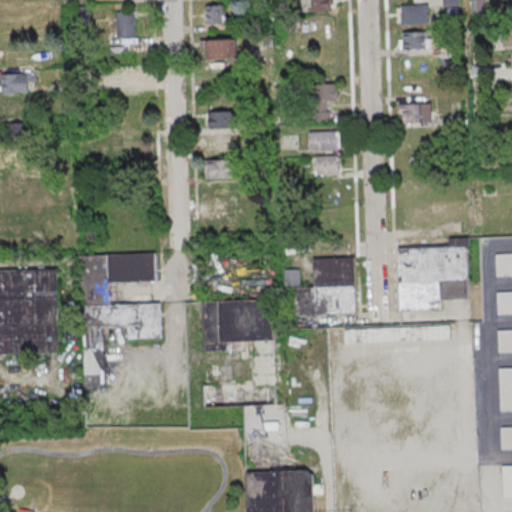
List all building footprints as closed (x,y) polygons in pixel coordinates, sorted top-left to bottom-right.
[(331,0),(310,0),(310,12),(332,12),(331,0)] [(429,4),(400,4),(400,23),(429,23),(429,4)] [(206,23),(226,23),(226,5),(206,5),(206,23)] [(115,12),(115,38),(135,38),(135,12),(115,12)] [(400,32),(400,49),(431,49),(431,32),(400,32)] [(237,59),(237,39),(205,39),(205,60),(237,59)] [(5,50),(5,68),(33,68),(33,50),(5,50)] [(115,85),(135,85),(135,67),(115,67),(115,85)] [(2,73),(2,93),(29,93),(29,73),(2,73)] [(313,84),(312,123),(329,123),(330,101),(337,102),(338,85),(313,84)] [(0,98),(0,115),(31,114),(31,98),(0,98)] [(431,104),(402,104),(402,125),(431,125),(431,104)] [(238,111),(209,111),(209,128),(238,128),(238,111)] [(7,123),(7,138),(31,138),(31,123),(7,123)] [(309,132),(309,151),(338,151),(338,132),(309,132)] [(238,153),(238,136),(208,136),(208,153),(238,153)] [(141,140),(118,140),(118,158),(141,158),(141,140)] [(28,149),(7,149),(7,164),(28,165),(28,149)] [(340,175),(338,156),(316,159),(318,177),(340,175)] [(206,159),(206,178),(238,178),(238,159),(206,159)] [(8,187),(33,187),(33,170),(8,170),(8,187)] [(245,203),(245,185),(215,185),(215,203),(245,203)] [(23,213),(23,198),(4,198),(4,213),(23,213)] [(5,229),(5,252),(25,252),(25,229),(5,229)] [(399,247),(400,310),(442,310),(442,300),(469,300),(469,246),(399,247)] [(511,274),(511,252),(496,253),(496,275),(511,274)] [(161,304),(110,305),(110,283),(157,282),(156,254),(82,255),(85,390),(106,389),(104,327),(129,327),(129,339),(162,339),(161,304)] [(357,313),(356,257),(313,258),(314,286),(294,287),(295,315),(357,313)] [(0,353),(58,353),(58,269),(0,269),(0,353)] [(498,314),(511,313),(511,290),(498,291),(498,314)] [(275,299),(202,301),(203,351),(230,351),(230,341),(276,341),(275,299)] [(511,350),(511,328),(498,329),(499,351),(511,350)] [(511,408),(511,366),(499,366),(500,409),(511,408)] [(511,425),(501,426),(501,448),(511,448),(511,425)] [(511,497),(511,464),(503,464),(503,497),(511,497)] [(247,471),(247,511),(315,511),(315,471),(247,471)]
